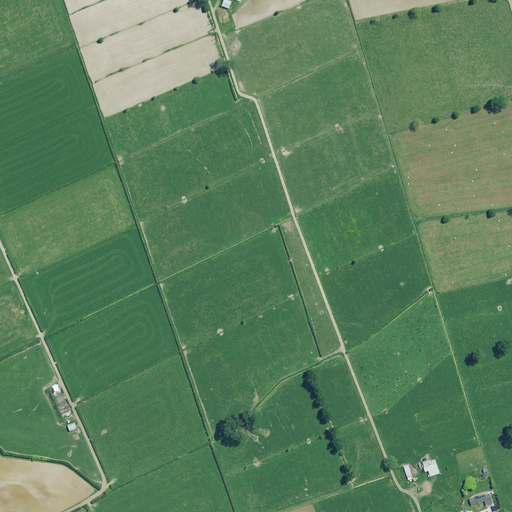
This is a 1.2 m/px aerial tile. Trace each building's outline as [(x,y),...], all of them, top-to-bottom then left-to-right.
[(232,1),(227,0),(224,0),(222,6),(229,9),(232,1)] [(77,429),(75,423),(68,425),(70,431),(77,429)] [(440,474),(435,459),(430,461),(429,460),(423,462),(424,467),(425,472),(428,471),(430,476),(440,474)] [(408,464),(403,466),(409,480),(410,480),(410,482),(412,481),(411,479),(413,479),(408,464)] [(485,495),(484,492),(478,494),(479,496),(469,499),(471,505),(484,501),(486,505),(493,503),(490,494),(485,495)]
